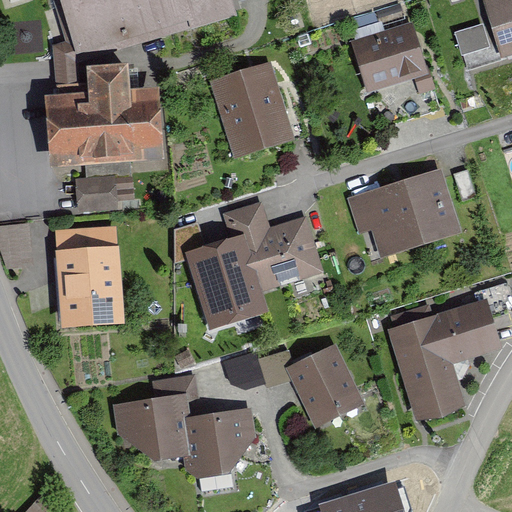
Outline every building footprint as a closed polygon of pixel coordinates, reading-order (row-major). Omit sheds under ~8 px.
[(80,1),(96,53),(230,13),(226,0),(64,0),(66,5),(80,1)] [(511,0),(487,0),(496,27),(492,29),(490,24),(457,34),(468,71),(506,59),(502,47),(511,44),(511,0)] [(358,45),(383,125),(439,107),(427,68),(421,70),(408,29),(380,38),(376,24),(356,30),(360,44),(358,45)] [(74,87),(76,103),(56,104),(60,161),(152,154),(148,97),(128,98),(125,68),(89,71),(91,86),(74,87)] [(287,133),(289,141),(305,136),(296,106),(280,111),(273,88),(255,94),(250,78),(217,89),(233,139),(257,131),(261,142),(287,133)] [(131,198),(129,170),(99,173),(101,200),(131,198)] [(453,174),(462,202),(476,197),(467,170),(453,174)] [(419,232),(421,238),(450,229),(435,180),(378,198),(391,241),(419,232)] [(239,244),(253,288),(315,268),(302,225),(239,244)] [(0,228),(0,241),(8,266),(33,263),(30,226),(0,228)] [(107,233),(85,235),(92,320),(113,318),(107,233)] [(71,321),(92,320),(85,235),(58,237),(59,259),(67,258),(71,321)] [(445,363),(459,359),(458,356),(486,348),(490,339),(485,321),(511,313),(511,310),(511,302),(507,288),(503,285),(475,294),(480,308),(396,333),(420,412),(424,414),(454,404),(456,401),(445,363)] [(292,381),(316,428),(366,404),(336,343),(294,362),(285,367),(292,381)] [(267,388),(292,381),(285,367),(294,362),(289,349),(257,359),(267,388)] [(163,449),(169,453),(189,449),(185,424),(178,380),(156,384),(159,404),(120,410),(123,431),(150,451),(163,449)] [(249,436),(246,414),(185,424),(189,449),(192,467),(198,472),(212,470),(216,465),(230,462),(249,436)] [(324,511),(343,511),(335,503),(324,511)]
